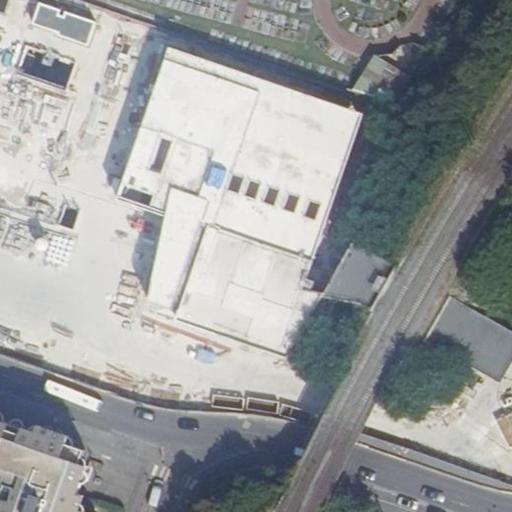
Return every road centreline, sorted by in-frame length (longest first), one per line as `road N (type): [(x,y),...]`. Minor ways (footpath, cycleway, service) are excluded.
road 1 (primary): [(471,498),(198,435)]
road 2 (primary): [(0,371),(198,435)]
